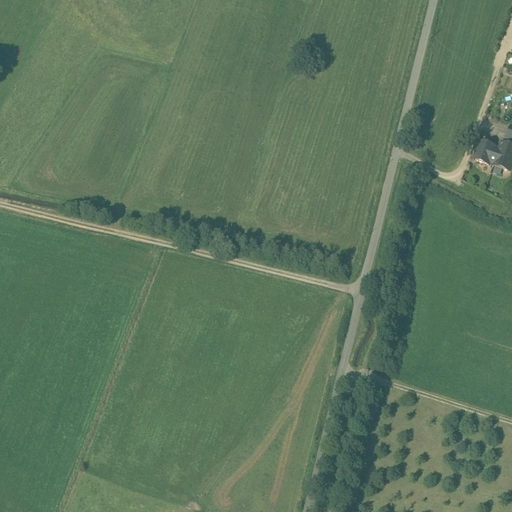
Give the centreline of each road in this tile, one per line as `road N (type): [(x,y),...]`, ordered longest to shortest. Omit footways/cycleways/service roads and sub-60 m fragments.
road 1 (unclassified): [(433,0),(306,511)]
road 2 (track): [(361,290),(0,202)]
